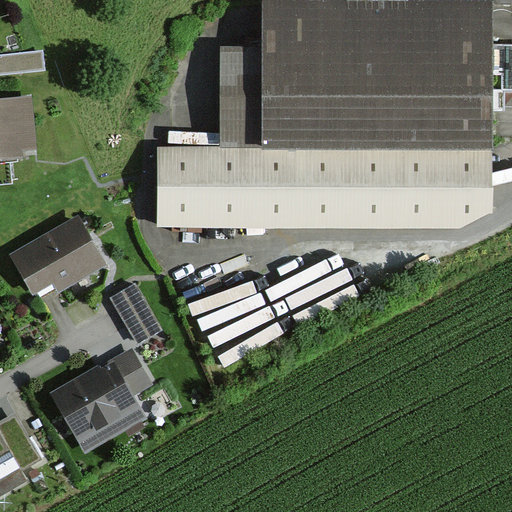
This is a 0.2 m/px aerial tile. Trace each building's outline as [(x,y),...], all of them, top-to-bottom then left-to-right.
[(223,154),(164,153),(163,226),(463,229),(494,209),(495,4),(262,2),(262,50),(224,49),(223,154)] [(31,100),(0,103),(0,160),(38,155),(31,100)] [(79,216),(10,257),(39,305),(108,263),(79,216)] [(162,334),(139,284),(115,295),(139,345),(162,334)] [(108,361),(48,403),(88,459),(148,418),(108,361)] [(15,420),(0,427),(0,506),(48,480),(15,420)]
